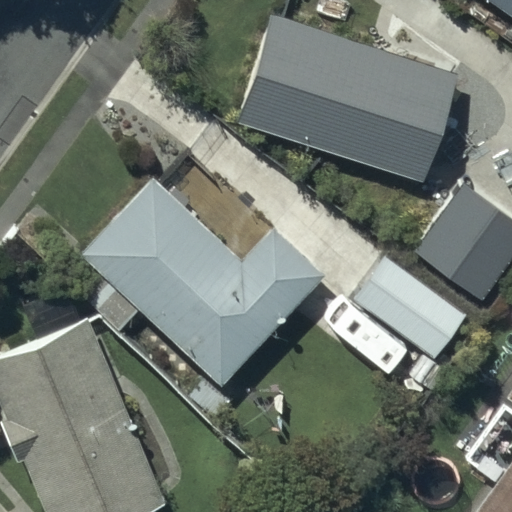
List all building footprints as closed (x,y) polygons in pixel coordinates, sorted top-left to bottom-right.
[(511,0),(486,0),(511,18),(511,0)] [(421,171),(455,64),(267,6),(233,113),(421,171)] [(147,175),(75,252),(217,386),(318,278),(265,228),(261,232),(254,226),(235,245),(242,252),(236,259),(147,175)] [(476,292),(511,242),(511,214),(458,176),(409,244),(476,292)] [(380,254),(349,298),(429,356),(461,312),(380,254)] [(19,457),(40,511),(136,511),(160,503),(87,318),(0,351),(0,414),(0,416),(0,432),(11,460),(19,457)] [(511,511),(511,383),(503,395),(511,401),(511,452),(468,511),(511,511)]
